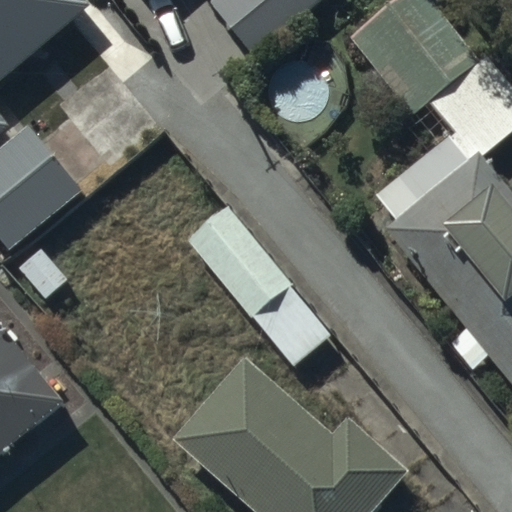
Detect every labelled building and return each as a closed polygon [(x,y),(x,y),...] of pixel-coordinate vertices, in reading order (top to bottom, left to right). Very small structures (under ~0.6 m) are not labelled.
[(0,84),(93,7),(87,0),(0,0),(0,133),(11,124),(0,110),(0,84)] [(324,0),(216,0),(214,1),(259,55),(324,0)] [(476,169),(483,164),(511,140),(511,91),(438,0),(405,0),(355,40),(415,114),(432,101),(444,117),(429,129),(440,143),(454,141),(476,169)] [(84,187),(30,127),(0,153),(0,234),(13,250),(84,187)] [(476,169),(454,141),(375,206),(395,230),(385,238),(467,338),(452,351),(475,378),(490,366),(511,391),(511,199),(483,164),(476,169)] [(228,210),(190,241),(295,369),(333,338),(228,210)] [(0,454),(65,401),(0,322),(0,454)] [(246,359),(175,439),(257,511),(369,511),(410,467),(352,417),(334,437),(246,359)]
